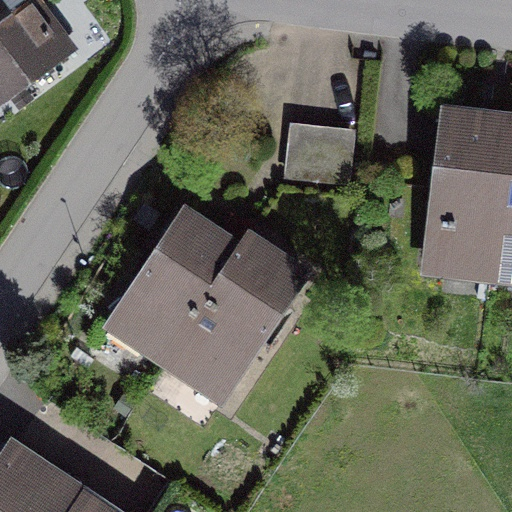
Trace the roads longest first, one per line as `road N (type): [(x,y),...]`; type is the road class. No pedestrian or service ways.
road 1 (residential): [(191,0),(0,299)]
road 2 (residential): [(320,0),(511,23)]
